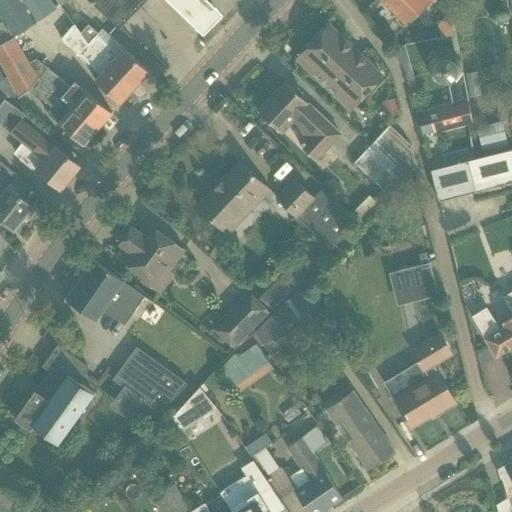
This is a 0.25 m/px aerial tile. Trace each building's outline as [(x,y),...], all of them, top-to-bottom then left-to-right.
[(35,23),(19,0),(0,0),(0,11),(16,35),(35,23)] [(19,0),(35,23),(55,9),(48,0),(19,0)] [(89,0),(119,28),(145,0),(89,0)] [(212,0),(168,0),(184,14),(207,36),(228,15),(212,0)] [(381,0),(406,25),(431,0),(381,0)] [(73,24),(61,38),(100,74),(94,80),(119,103),(134,87),(87,45),(79,33),(73,24)] [(87,24),(79,33),(87,45),(134,87),(148,71),(102,29),(97,34),(87,24)] [(350,111),(382,77),(328,27),(296,61),(350,111)] [(6,77),(15,94),(17,98),(27,87),(39,76),(18,47),(13,37),(0,44),(0,65),(1,67),(6,77)] [(437,110),(416,116),(421,135),(442,129),(442,131),(472,123),(461,64),(459,59),(455,54),(450,52),(444,50),(439,51),(434,54),(430,58),(428,63),(428,68),(429,73),(431,78),(434,80),(437,83),(440,84),(444,84),(448,84),(452,104),(436,108),(437,110)] [(47,67),(41,74),(48,86),(97,128),(111,112),(85,90),(81,95),(47,67)] [(0,125),(21,142),(27,146),(37,134),(19,119),(22,115),(4,100),(15,94),(6,77),(4,78),(0,71),(0,125)] [(39,76),(27,87),(62,116),(56,122),(83,145),(97,128),(48,86),(41,74),(39,76)] [(284,82),(257,111),(282,135),(290,126),(303,139),(297,145),(316,162),(342,134),(309,103),(307,104),(284,82)] [(502,122),(478,128),(483,149),(508,143),(502,122)] [(389,126),(369,146),(399,174),(405,179),(416,166),(411,146),(389,126)] [(25,152),(19,159),(34,172),(36,170),(61,190),(79,167),(37,134),(27,146),(21,142),(18,146),(25,152)] [(369,146),(354,164),(383,191),(399,174),(369,146)] [(483,156),(451,164),(430,169),(438,201),(474,192),(511,182),(511,149),(508,150),(483,156)] [(13,172),(0,161),(0,178),(5,182),(13,172)] [(197,207),(237,245),(240,242),(231,233),(270,192),(239,162),(197,207)] [(272,310),(357,224),(321,189),(313,197),(293,179),(275,199),(295,217),(293,220),(315,241),(259,298),(272,310)] [(0,219),(13,230),(22,219),(26,222),(35,211),(31,208),(32,207),(19,196),(21,193),(10,183),(0,195),(0,219)] [(169,272),(184,252),(146,224),(138,234),(131,228),(119,244),(127,250),(120,260),(142,276),(140,280),(160,295),(174,275),(169,272)] [(124,326),(144,296),(93,260),(65,300),(96,322),(103,311),(124,326)] [(397,307),(437,296),(429,263),(388,274),(397,307)] [(233,349),(269,313),(247,291),(211,327),(233,349)] [(311,312),(296,291),(255,333),(264,345),(311,312)] [(491,312),(475,322),(496,356),(511,345),(511,291),(511,292),(511,293),(511,315),(502,322),(505,327),(501,329),(491,312)] [(384,383),(404,419),(405,419),(411,427),(431,416),(430,414),(437,410),(439,413),(455,404),(433,368),(453,355),(439,333),(409,351),(416,363),(384,383)] [(237,358),(235,355),(220,368),(238,395),(273,370),(256,345),(237,358)] [(32,427),(57,445),(94,395),(78,383),(88,369),(58,347),(43,367),(53,373),(50,376),(41,387),(43,389),(38,394),(37,394),(36,393),(34,393),(33,394),(32,395),(31,396),(31,398),(31,400),(31,401),(32,402),(32,403),(28,400),(13,420),(29,431),(32,427)] [(158,414),(186,384),(135,347),(111,380),(121,388),(109,405),(129,420),(142,403),(158,414)] [(352,392),(323,412),(333,428),(336,426),(347,442),(345,444),(355,459),(358,456),(367,470),(393,452),(352,392)] [(197,426),(213,409),(196,393),(180,410),(197,426)] [(327,443),(317,428),(285,448),(300,470),(289,477),(296,488),(293,490),(307,511),(320,511),(342,498),(312,453),(327,443)] [(265,434),(245,447),(252,457),(254,455),(268,476),(278,469),(264,448),(271,443),(265,434)] [(133,456),(122,465),(131,476),(142,468),(133,456)] [(231,511),(262,511),(267,508),(269,511),(279,511),(284,509),(252,461),(240,469),(245,476),(220,493),(231,511)] [(511,461),(499,470),(506,498),(511,494),(511,461)] [(190,511),(173,484),(160,492),(163,497),(173,511),(190,511)] [(158,511),(173,511),(163,497),(153,503),(158,511)] [(495,504),(497,511),(511,511),(507,498),(495,504)]
